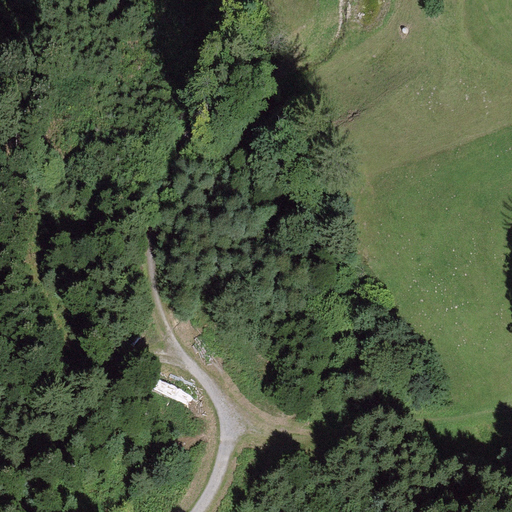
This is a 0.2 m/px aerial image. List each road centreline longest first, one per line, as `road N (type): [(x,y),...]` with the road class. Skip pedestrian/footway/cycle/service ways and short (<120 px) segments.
road 1 (track): [(231,2),(231,24),(152,223),(149,286),(182,342)]
road 2 (track): [(235,419),(255,434),(297,439),(386,417),(482,450)]
road 3 (track): [(182,342),(235,419),(201,511)]
road 4 (track): [(0,342),(93,364),(182,342)]
